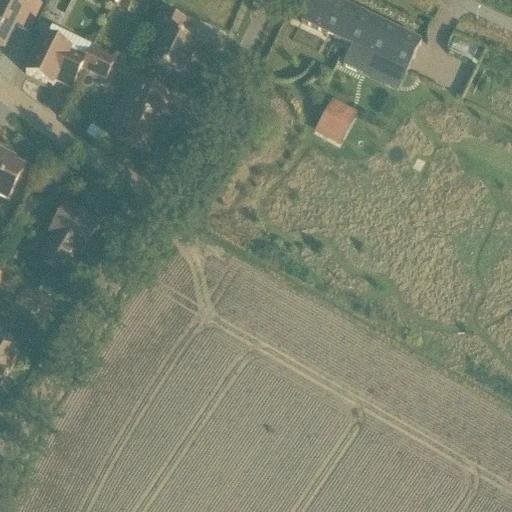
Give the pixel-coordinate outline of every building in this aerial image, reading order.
[(17,0),(14,7),(0,0),(0,49),(4,51),(15,28),(28,34),(41,8),(24,0),(17,0)] [(370,58),(406,75),(421,45),(329,0),(312,0),(301,24),(351,49),(342,66),(361,76),(370,58)] [(198,47),(181,39),(188,24),(163,12),(152,35),(165,41),(153,67),(182,81),(190,66),(191,66),(194,59),(193,59),(198,47)] [(56,83),(71,91),(82,70),(86,61),(70,53),(71,52),(43,39),(25,76),(53,89),(56,83)] [(90,52),(86,61),(82,70),(92,75),(94,70),(107,77),(114,63),(90,52)] [(117,144),(119,145),(145,158),(161,125),(158,124),(156,120),(158,116),(162,115),(170,99),(139,83),(131,100),(137,103),(117,144)] [(376,128),(335,104),(317,134),(359,158),(376,128)] [(99,133),(93,142),(100,146),(106,138),(99,133)] [(0,199),(8,203),(24,171),(11,165),(13,161),(0,154),(0,199)] [(68,207),(59,220),(49,236),(53,238),(38,263),(62,278),(77,254),(82,256),(100,227),(68,207)] [(15,305),(25,309),(27,306),(44,314),(50,299),(23,287),(15,305)] [(0,385),(3,382),(7,376),(6,376),(18,359),(0,346),(0,385)]
